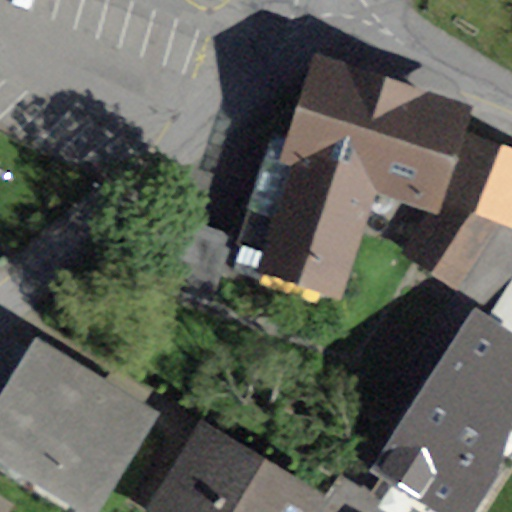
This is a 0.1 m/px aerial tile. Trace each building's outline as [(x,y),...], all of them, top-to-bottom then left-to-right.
[(278,139),(243,242),(336,274),(369,176),(424,194),(449,118),(328,76),(303,148),(278,139)] [(464,202),(477,207),(498,154),(456,137),(434,190),(464,202)] [(511,159),(498,154),(477,207),(504,218),(511,221),(511,159)] [(504,218),(477,207),(464,202),(428,260),(463,283),(502,221),(504,218)] [(511,429),(511,330),(474,306),(369,467),(438,511),(475,511),(501,472),(511,429)] [(141,419),(39,356),(0,419),(0,449),(24,465),(56,472),(94,495),(141,419)] [(214,432),(167,511),(168,511),(299,511),(306,501),(270,479),(276,469),(214,432)]
